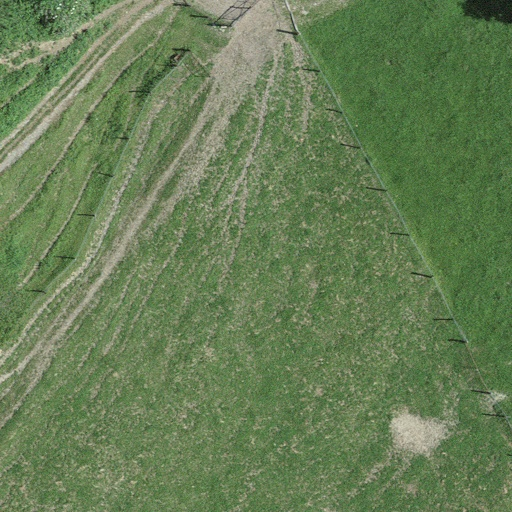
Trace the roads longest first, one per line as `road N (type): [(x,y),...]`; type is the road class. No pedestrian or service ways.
road 1 (track): [(221,0),(227,26),(189,124),(0,392)]
road 2 (track): [(157,0),(0,161)]
